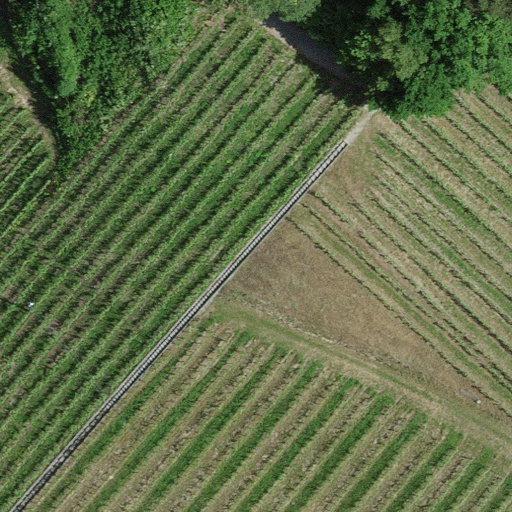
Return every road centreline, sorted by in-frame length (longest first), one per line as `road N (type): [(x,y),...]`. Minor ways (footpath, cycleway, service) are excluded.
road 1 (track): [(251,0),(312,50),(390,81)]
road 2 (track): [(390,81),(511,53)]
